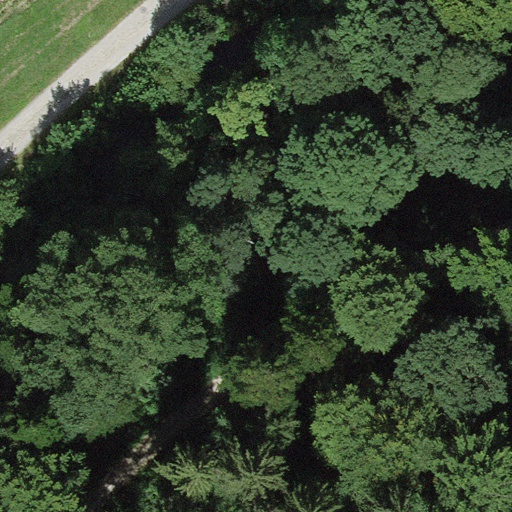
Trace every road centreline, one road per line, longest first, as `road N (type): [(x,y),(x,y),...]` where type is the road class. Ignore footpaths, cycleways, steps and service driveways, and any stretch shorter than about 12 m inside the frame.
road 1 (track): [(64,511),(254,357),(511,238)]
road 2 (track): [(208,0),(0,178)]
